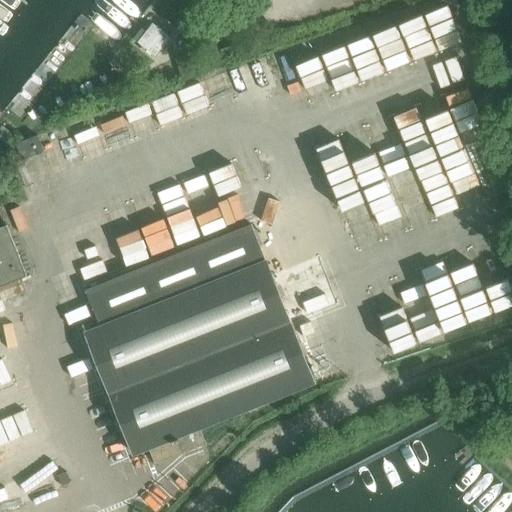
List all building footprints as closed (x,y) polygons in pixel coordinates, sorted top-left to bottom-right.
[(152,24),(137,44),(155,58),(170,38),(152,24)] [(23,142),(16,144),(16,145),(23,161),(45,153),(38,136),(23,142)] [(434,333),(511,315),(492,232),(487,233),(474,225),(478,245),(481,258),(476,268),(489,275),(481,288),(471,282),(446,288),(440,265),(434,275),(424,278),(417,274),(411,284),(406,286),(409,297),(422,305),(428,304),(430,313),(438,300),(443,323),(430,315),(434,333)] [(313,384),(312,380),(343,367),(297,250),(266,263),(251,226),(86,291),(101,329),(85,334),(133,456),(149,449),(155,465),(206,445),(200,429),(313,384)] [(0,287),(26,277),(6,228),(0,230),(0,287)]
